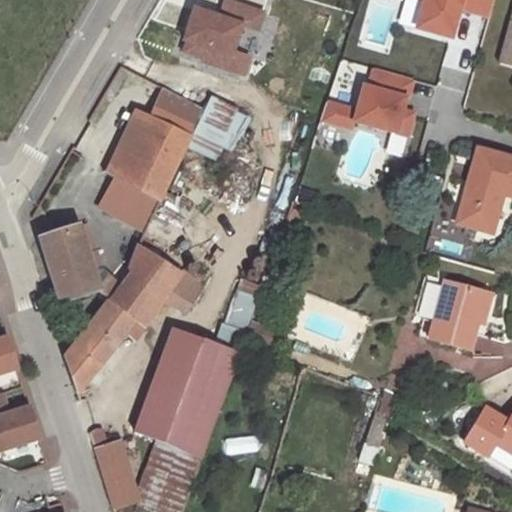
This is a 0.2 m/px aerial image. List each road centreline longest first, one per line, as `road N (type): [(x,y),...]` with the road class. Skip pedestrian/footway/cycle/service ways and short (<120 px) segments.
road 1 (unclassified): [(0,232),(79,468)]
road 2 (unclassified): [(123,0),(18,180),(0,189)]
